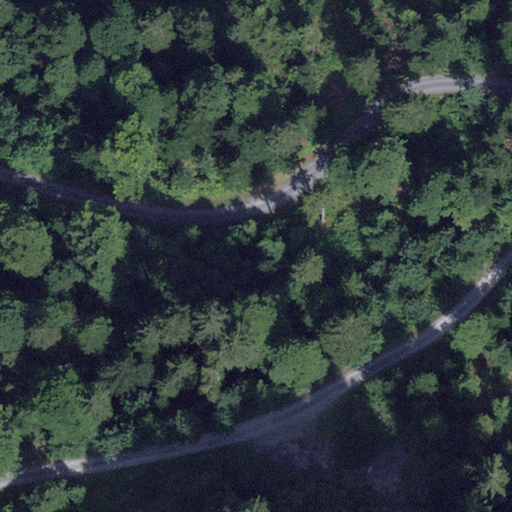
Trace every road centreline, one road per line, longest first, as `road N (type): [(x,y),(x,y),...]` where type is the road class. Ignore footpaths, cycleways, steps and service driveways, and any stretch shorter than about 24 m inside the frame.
road 1 (track): [(511,262),(449,327),(368,366),(283,423),(0,481)]
road 2 (track): [(0,173),(141,211),(218,217),(271,203),(322,168),(394,90),(453,81),(511,92)]
